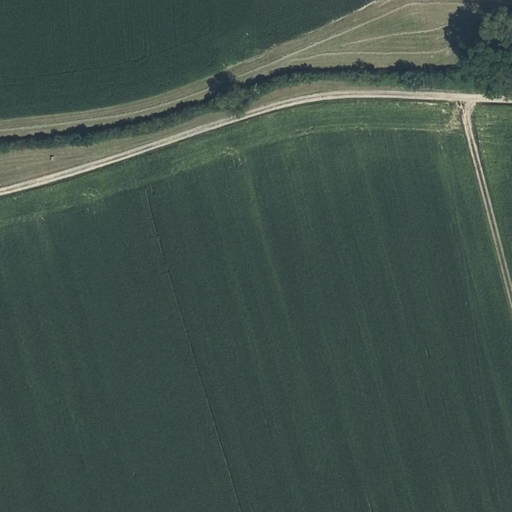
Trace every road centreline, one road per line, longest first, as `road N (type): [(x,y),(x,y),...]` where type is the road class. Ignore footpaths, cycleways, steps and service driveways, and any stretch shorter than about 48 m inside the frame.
road 1 (track): [(0,192),(313,100),(372,93),(511,97)]
road 2 (track): [(511,302),(462,96)]
